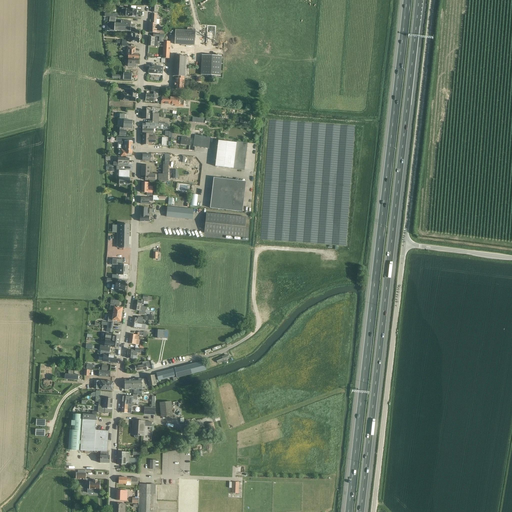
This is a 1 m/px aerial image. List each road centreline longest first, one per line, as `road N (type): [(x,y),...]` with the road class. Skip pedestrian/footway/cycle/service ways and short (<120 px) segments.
road 1 (motorway): [(360,511),(419,0)]
road 2 (motorway): [(406,0),(349,511)]
road 3 (unclassified): [(119,376),(145,0)]
road 4 (unclassified): [(378,511),(407,250)]
road 5 (unclassified): [(407,250),(432,0)]
road 6 (unclassified): [(110,511),(119,376)]
road 7 (unclassified): [(119,376),(217,353),(244,338)]
